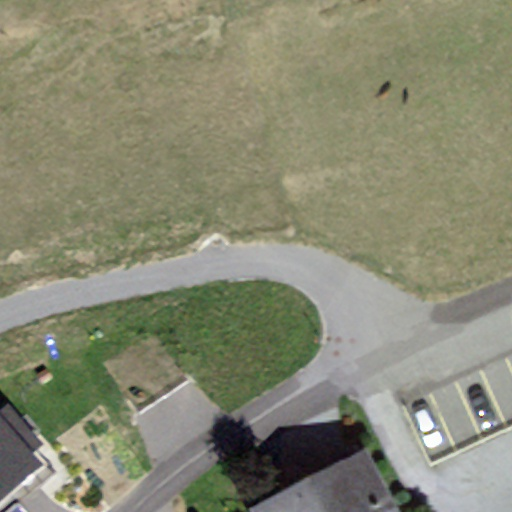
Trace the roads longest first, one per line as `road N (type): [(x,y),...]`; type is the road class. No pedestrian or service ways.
road 1 (residential): [(135,511),(258,415),(375,355),(511,302)]
road 2 (track): [(375,355),(355,304),(340,291),(269,264),(165,272),(0,317)]
